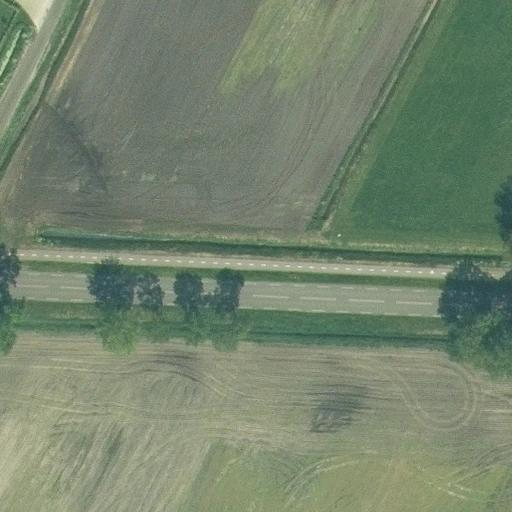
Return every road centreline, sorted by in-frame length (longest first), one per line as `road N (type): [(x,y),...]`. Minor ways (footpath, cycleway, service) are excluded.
road 1 (secondary): [(511,305),(0,281)]
road 2 (unclassified): [(0,120),(60,0)]
